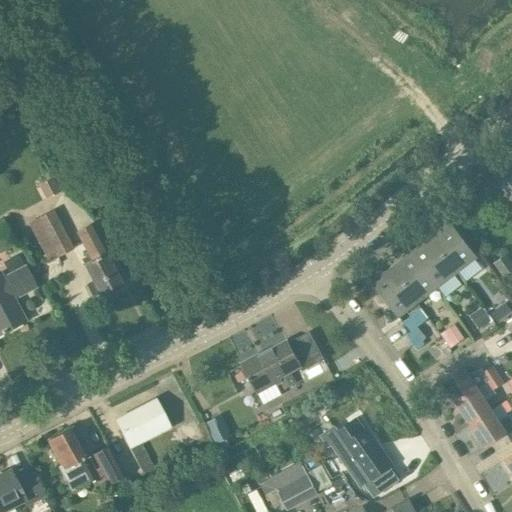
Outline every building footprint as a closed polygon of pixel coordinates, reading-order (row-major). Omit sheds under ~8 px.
[(511,176),(496,188),(511,208),(511,176)] [(52,210),(27,223),(46,260),(71,246),(52,210)] [(451,222),(431,237),(458,273),(478,258),(451,222)] [(80,260),(83,265),(91,280),(84,285),(91,298),(99,295),(100,297),(104,295),(106,299),(120,292),(117,288),(121,286),(104,254),(90,225),(75,233),(87,256),(80,260)] [(431,237),(411,253),(438,288),(458,273),(431,237)] [(411,253),(391,268),(418,304),(438,288),(411,253)] [(0,333),(0,334),(24,321),(12,299),(34,287),(17,255),(2,263),(9,276),(2,280),(0,276),(0,333)] [(391,268),(371,283),(398,319),(418,304),(391,268)] [(492,313),(499,323),(511,313),(505,304),(492,313)] [(424,308),(402,319),(416,347),(427,341),(443,371),(459,363),(453,352),(449,354),(424,308)] [(511,319),(484,338),(498,359),(511,349),(511,319)] [(465,339),(455,324),(440,333),(451,349),(465,339)] [(242,365),(257,392),(263,405),(281,395),(276,385),(280,383),(284,390),(297,384),(290,371),(300,366),(302,372),(324,360),(309,332),(287,343),(287,342),(259,357),(259,356),(242,365)] [(441,380),(456,403),(498,375),(493,367),(484,372),(482,368),(469,377),(462,366),(441,380)] [(498,375),(456,403),(471,425),(492,411),(491,411),(485,402),(496,395),(493,390),(504,384),(498,375)] [(492,411),(471,425),(485,448),(507,434),(499,422),(509,416),(508,414),(511,410),(511,397),(491,411),(492,411)] [(115,421),(129,447),(141,473),(152,468),(139,441),(168,426),(155,401),(115,421)] [(216,443),(230,436),(220,417),(206,424),(216,443)] [(340,436),(331,442),(361,485),(365,483),(374,496),(397,480),(388,466),(392,464),(382,450),(366,428),(363,430),(355,419),(337,431),(340,436)] [(51,439),(48,441),(61,465),(58,467),(68,486),(82,479),(85,485),(103,475),(104,475),(101,468),(99,469),(95,471),(88,458),(72,428),(60,434),(57,434),(52,436),(51,439)] [(104,475),(109,485),(124,477),(107,447),(93,454),(101,468),(104,475)] [(301,463),(262,484),(276,511),(287,507),(288,508),(332,484),(322,465),(307,473),(306,472),(301,463)] [(9,470),(0,474),(0,511),(22,501),(25,508),(46,497),(33,471),(15,481),(9,470)] [(125,477),(124,477),(112,483),(113,484),(122,501),(135,494),(125,476),(125,477)] [(389,511),(412,511),(407,502),(389,511)]
